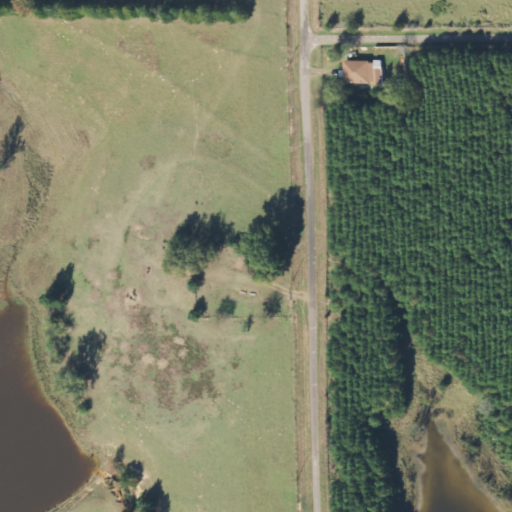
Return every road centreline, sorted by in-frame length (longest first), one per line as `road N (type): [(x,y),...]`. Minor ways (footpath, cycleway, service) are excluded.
road 1 (residential): [(324,511),(311,0)]
road 2 (residential): [(511,31),(311,36)]
